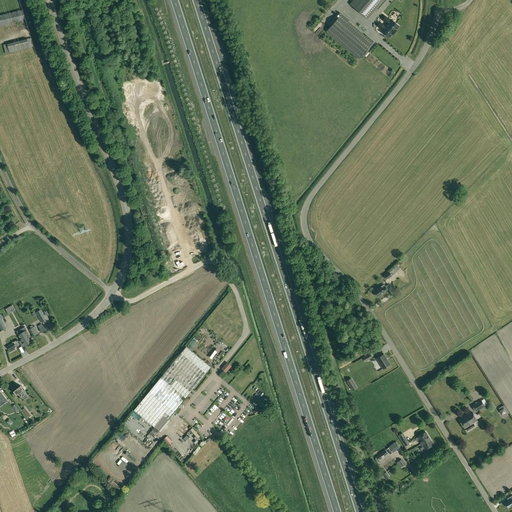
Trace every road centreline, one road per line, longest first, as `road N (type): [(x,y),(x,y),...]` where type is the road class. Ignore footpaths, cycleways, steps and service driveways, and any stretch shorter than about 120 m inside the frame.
road 1 (unclassified): [(495,511),(378,323),(304,230),(314,191),(420,57),(436,7)]
road 2 (motorway): [(173,0),(336,511)]
road 3 (motorway): [(359,511),(196,0)]
road 4 (tertiary): [(111,293),(126,258),(124,207),(51,0)]
road 5 (unclassified): [(0,162),(33,226),(111,293)]
road 6 (tertiary): [(0,373),(58,343),(111,293)]
